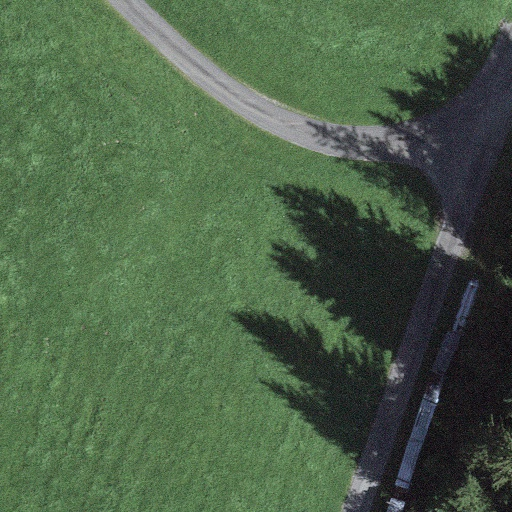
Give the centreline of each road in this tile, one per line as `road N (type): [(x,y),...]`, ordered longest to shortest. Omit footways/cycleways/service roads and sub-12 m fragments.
road 1 (track): [(136,0),(231,90),(338,137),(386,141),(478,123),(511,84)]
road 2 (track): [(362,511),(481,157),(478,123)]
